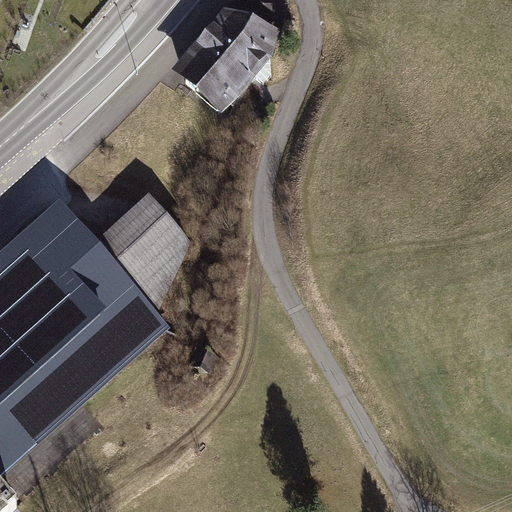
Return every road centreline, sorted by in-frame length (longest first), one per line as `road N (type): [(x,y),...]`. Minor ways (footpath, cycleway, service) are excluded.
road 1 (unclassified): [(425,511),(398,486),(268,248),(265,184),(310,50),(305,0)]
road 2 (secondary): [(0,148),(146,0)]
